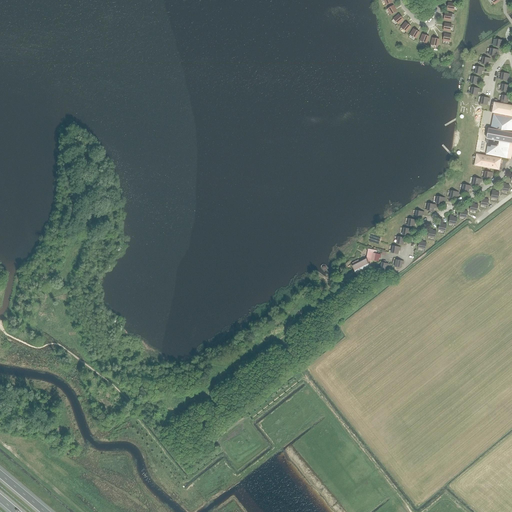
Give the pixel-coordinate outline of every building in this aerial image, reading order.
[(447,10),(454,11),(455,4),(448,3),(447,10)] [(387,9),(391,15),(397,12),(393,6),(387,9)] [(451,21),(452,14),(445,13),(444,20),(451,21)] [(399,15),(393,19),(398,25),(403,20),(399,15)] [(401,28),(406,33),(411,27),(405,22),(401,28)] [(450,32),(452,25),(445,23),(443,31),(450,32)] [(410,35),(416,39),(420,33),(413,29),(410,35)] [(420,41),(426,44),(429,37),(422,34),(420,41)] [(443,41),(450,42),(451,35),(444,34),(443,41)] [(431,45),(438,47),(439,40),(432,38),(431,45)] [(503,44),(504,41),(496,39),(495,46),(501,48),(502,44),(503,44)] [(498,54),(498,50),(490,49),(489,56),(496,57),(496,53),(498,54)] [(488,65),(489,62),(490,62),(491,59),(483,57),(481,64),(488,65)] [(483,71),(484,68),(476,67),(475,73),(481,75),(482,71),(483,71)] [(500,80),(507,81),(508,78),(509,78),(509,74),(501,73),(500,80)] [(479,81),(480,78),(472,77),(470,83),(477,85),(478,81),(479,81)] [(510,89),(510,86),(502,84),(501,91),(508,93),(508,89),(510,89)] [(479,92),(480,89),(472,88),(470,94),(477,96),(478,92),(479,92)] [(509,100),(510,97),(502,95),(501,102),(507,104),(508,100),(509,100)] [(480,104),(487,105),(488,102),(489,102),(490,99),(482,97),(480,104)] [(511,105),(494,102),(491,113),(494,114),(491,129),(489,129),(487,139),(489,139),(486,156),(477,154),(475,165),(499,170),(500,163),(502,164),(503,159),(501,159),(501,157),(506,158),(509,143),(511,144),(511,140),(511,133),(511,127),(511,105)] [(490,180),(491,176),(492,177),(493,173),(485,172),(484,179),(490,180)] [(480,183),(481,183),(482,180),(474,178),(472,185),(479,186),(480,183)] [(508,192),(510,186),(506,185),(506,184),(503,183),(501,191),(508,192)] [(471,190),(471,186),(463,185),(462,192),(469,193),(469,189),(471,190)] [(498,199),(499,193),(496,192),(496,191),(493,190),(491,198),(498,199)] [(450,198),(456,199),(457,196),(458,196),(459,193),(451,191),(450,198)] [(436,204),(442,205),(443,201),(444,202),(445,198),(437,197),(436,204)] [(481,205),(487,206),(489,200),(485,199),(485,198),(482,197),(481,205)] [(477,212),(478,205),(475,204),(475,203),(471,202),(470,211),(477,212)] [(435,208),(436,205),(428,204),(427,210),(433,212),(434,208),(435,208)] [(464,211),(464,210),(461,209),(460,217),(466,218),(468,212),(464,211)] [(415,218),(422,219),(422,215),(424,216),(424,212),(416,211),(415,218)] [(457,218),(454,218),(454,216),(450,216),(449,224),(456,225),(457,218)] [(415,224),(416,224),(417,221),(409,219),(407,226),(414,227),(415,224)] [(438,230),(445,232),(446,225),(443,224),(443,223),(440,222),(438,230)] [(431,227),(430,229),(428,237),(435,238),(436,231),(433,231),(433,227),(431,227)] [(409,236),(409,233),(411,233),(411,230),(403,228),(402,235),(409,236)] [(404,242),(405,242),(406,239),(398,237),(396,244),(403,245),(404,242)] [(425,249),(426,243),(423,242),(423,241),(420,240),(418,248),(425,249)] [(399,251),(400,251),(401,248),(393,246),(391,253),(398,254),(399,251)] [(367,249),(367,253),(366,259),(359,263),(358,261),(352,264),(353,266),(352,266),(357,275),(370,268),(370,267),(371,260),(372,260),(378,262),(379,258),(380,258),(381,255),(373,253),(373,250),(367,249)] [(402,265),(403,265),(404,262),(396,260),(394,267),(401,268),(402,265)] [(389,268),(389,264),(381,263),(380,270),(387,271),(387,267),(389,268)]
